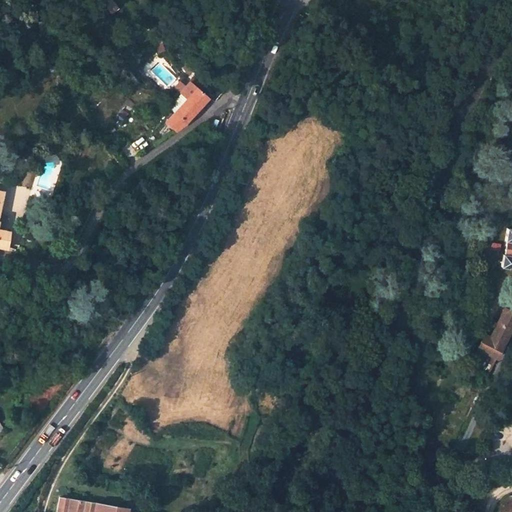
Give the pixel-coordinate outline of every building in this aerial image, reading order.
[(306,41),(298,38),(295,46),(302,49),(306,41)] [(167,121),(176,129),(183,124),(187,121),(197,110),(208,98),(194,86),(198,83),(191,77),(180,92),(186,97),(167,121)] [(0,247),(7,249),(10,230),(0,227),(0,205),(3,191),(0,190),(0,247)] [(511,266),(511,227),(507,227),(504,239),(506,240),(503,253),(502,253),(500,265),(511,266)] [(496,357),(511,325),(511,313),(504,309),(489,338),(484,335),(478,348),(496,357)] [(123,481),(126,467),(110,464),(107,478),(123,481)] [(123,481),(107,478),(105,490),(126,493),(128,482),(123,481)] [(101,511),(103,504),(59,497),(56,511),(65,511),(66,511),(101,511)]
